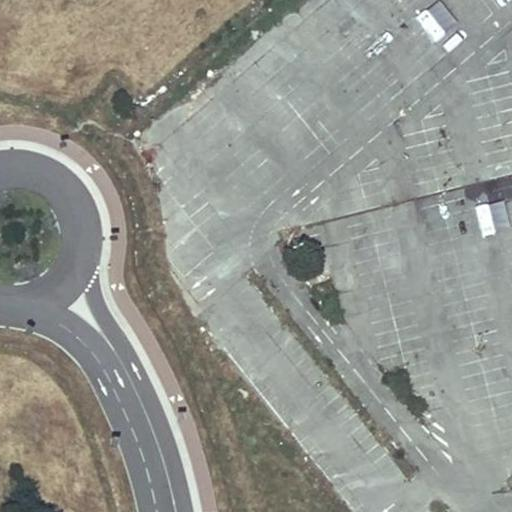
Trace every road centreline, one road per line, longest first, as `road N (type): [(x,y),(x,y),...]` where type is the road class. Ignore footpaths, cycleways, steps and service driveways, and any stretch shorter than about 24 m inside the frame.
road 1 (residential): [(120,356),(154,436),(172,511)]
road 2 (residential): [(77,252),(79,231),(61,192),(24,171),(0,172)]
